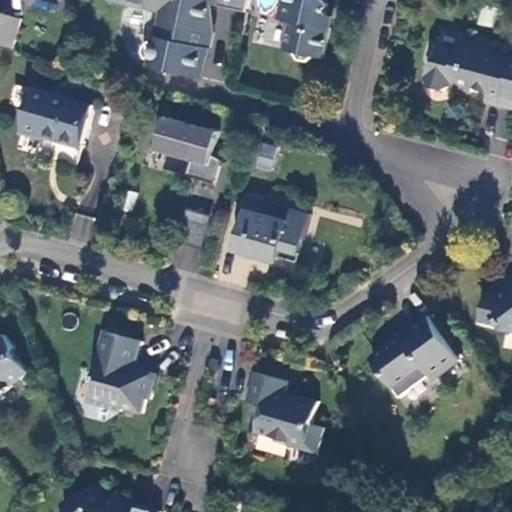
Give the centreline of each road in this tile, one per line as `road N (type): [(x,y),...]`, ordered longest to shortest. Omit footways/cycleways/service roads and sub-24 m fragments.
road 1 (residential): [(0,253),(38,251),(289,322),(345,313),(429,250),(448,187),(367,144),(349,103),(371,0)]
road 2 (unknown): [(202,76),(349,103)]
